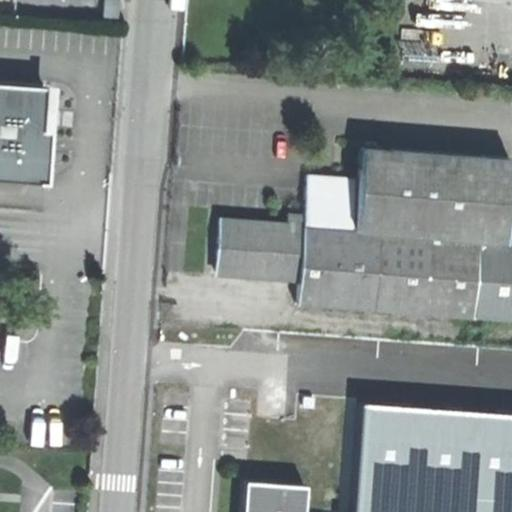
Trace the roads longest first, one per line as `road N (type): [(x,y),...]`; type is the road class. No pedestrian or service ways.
road 1 (unclassified): [(155,0),(112,511)]
road 2 (unknown): [(210,366),(511,366)]
